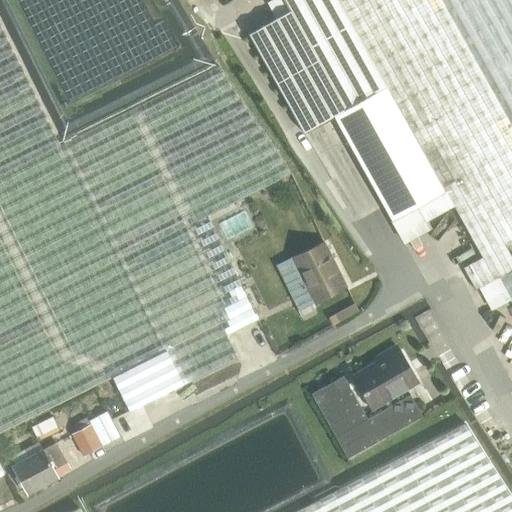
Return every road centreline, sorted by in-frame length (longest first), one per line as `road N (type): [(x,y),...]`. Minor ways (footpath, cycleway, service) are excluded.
road 1 (unclassified): [(14,511),(419,286)]
road 2 (unclassified): [(511,414),(451,309),(419,286)]
